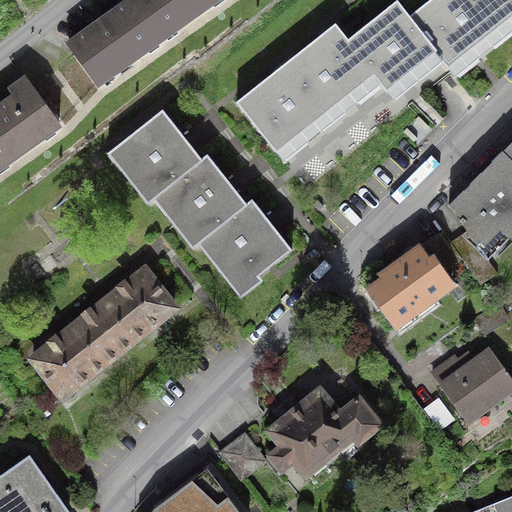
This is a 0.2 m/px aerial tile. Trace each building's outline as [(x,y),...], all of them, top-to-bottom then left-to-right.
[(161,39),(133,0),(69,46),(97,85),(161,39)] [(133,0),(161,39),(215,0),(133,0)] [(448,67),(497,29),(473,0),(432,0),(409,18),(435,51),(448,67)] [(511,16),(511,0),(473,0),(497,29),(511,16)] [(386,90),(435,51),(409,18),(396,2),(347,41),(374,75),(386,90)] [(325,113),(374,75),(347,41),(335,26),(286,64),(325,113)] [(276,151),(325,113),(286,64),(238,103),(276,151)] [(16,97),(0,108),(0,167),(59,126),(27,81),(12,91),(16,97)] [(159,195),(202,161),(163,113),(115,150),(154,199),(159,195)] [(502,153),(511,162),(511,143),(504,152),(503,151),(502,153)] [(489,259),(511,235),(511,162),(502,153),(500,154),(501,155),(464,192),(464,191),(449,206),(462,219),(460,222),(467,231),(450,242),(461,257),(481,284),(497,273),(489,260),(490,259),(489,259)] [(202,161),(159,195),(198,244),(203,239),(246,206),(207,157),(202,161)] [(246,206),(203,239),(242,288),(290,250),(252,201),(246,206)] [(450,242),(443,232),(382,275),(385,279),(371,289),(396,324),(451,285),(441,271),(461,257),(450,242)] [(104,303),(134,340),(174,308),(145,271),(104,303)] [(134,340),(104,303),(74,327),(104,364),(134,340)] [(497,306),(474,320),(482,333),(505,320),(497,306)] [(104,364),(74,327),(33,359),(62,396),(104,364)] [(511,388),(511,382),(489,351),(474,362),(469,355),(459,363),(455,357),(432,374),(442,387),(443,386),(469,420),(511,388)] [(333,409),(319,392),(300,408),(292,397),(274,412),(283,422),(272,431),(283,444),(270,455),(282,470),(295,459),(305,472),(322,458),(324,461),(332,461),(337,457),(338,450),(336,447),(352,434),(358,443),(381,424),(359,398),(356,400),(352,396),(353,395),(352,393),(333,409)] [(253,469),(235,446),(224,455),(241,478),(253,469)] [(68,511),(69,511),(29,455),(0,475),(0,511),(68,511)] [(243,511),(209,467),(156,506),(151,511),(243,511)] [(496,511),(493,511),(511,511),(511,496),(493,504),(496,511)]
